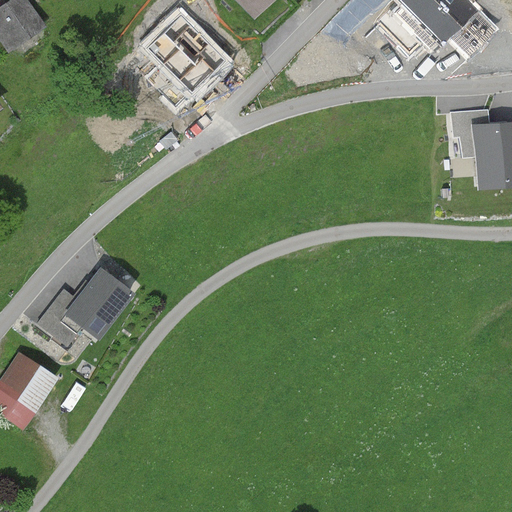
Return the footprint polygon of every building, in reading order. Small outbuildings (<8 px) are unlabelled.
[(27,0),(10,0),(0,7),(0,39),(9,53),(46,28),(27,0)] [(272,0),(235,0),(254,19),(272,0)] [(479,10),(468,0),(398,0),(444,45),(479,10)] [(487,109),(449,112),(452,138),(458,137),(460,160),(472,159),(474,191),(511,187),(511,122),(488,124),(487,109)] [(133,295),(97,268),(75,298),(63,288),(36,325),(66,347),(80,327),(99,341),(133,295)] [(57,378),(19,351),(0,378),(0,414),(21,429),(57,378)]
